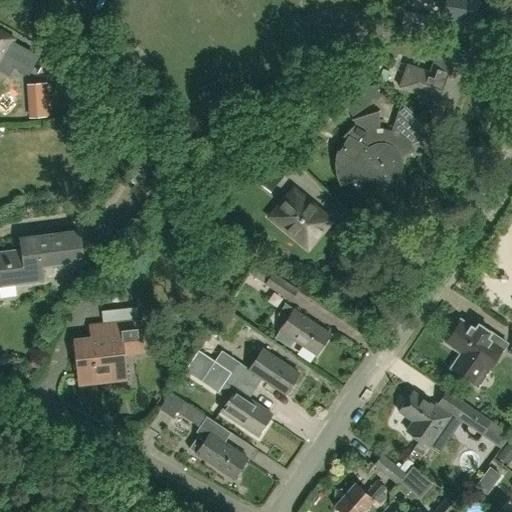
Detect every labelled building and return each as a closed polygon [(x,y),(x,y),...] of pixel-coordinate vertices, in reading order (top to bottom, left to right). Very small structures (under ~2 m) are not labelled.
[(75,0),(74,2),(93,9),(96,0),(75,0)] [(472,23),(475,0),(432,0),(445,2),(443,19),(472,23)] [(433,33),(434,30),(435,16),(402,11),(400,28),(433,33)] [(11,41),(13,38),(0,30),(0,61),(1,59),(27,74),(37,56),(11,41)] [(399,87),(422,96),(421,97),(451,107),(467,65),(463,64),(468,50),(453,45),(441,43),(430,73),(407,65),(399,87)] [(407,139),(395,131),(391,130),(378,128),(378,111),(370,114),(354,119),(357,123),(345,135),(349,137),(341,151),(346,154),(348,184),(364,174),(369,179),(376,182),(383,183),(391,180),(394,176),(398,170),(399,163),(399,158),(413,151),(409,144),(407,139)] [(259,167),(251,177),(270,192),(278,183),(296,161),(277,146),(259,167)] [(146,204),(176,184),(164,167),(160,170),(134,188),(146,204)] [(308,248),(332,219),(293,188),(269,216),(308,248)] [(163,210),(166,213),(176,220),(186,208),(173,198),(163,210)] [(40,264),(82,259),(78,230),(21,238),(22,250),(0,252),(0,285),(42,280),(40,264)] [(272,274),(264,285),(289,301),(297,290),(272,273),(272,274)] [(5,303),(24,302),(24,288),(5,289),(5,303)] [(280,320),(283,323),(278,330),(279,331),(274,339),(289,349),(295,341),(315,354),(328,334),(292,309),(293,308),(284,303),(277,314),(282,317),(280,320)] [(211,328),(226,339),(231,341),(244,321),(224,308),(211,328)] [(89,340),(75,341),(80,382),(109,379),(108,370),(124,369),(122,352),(142,350),(139,319),(138,319),(104,322),(106,338),(89,340)] [(460,319),(444,342),(460,353),(449,368),(473,384),(483,369),(489,373),(508,344),(499,338),(478,324),(474,329),(460,319)] [(221,350),(214,362),(230,373),(231,371),(255,388),(262,379),(263,380),(284,393),(298,373),(262,348),(248,369),(238,362),(221,350)] [(214,362),(200,382),(217,393),(227,400),(220,410),(257,434),(271,414),(250,400),(248,399),(255,388),(231,371),(230,373),(214,362)] [(327,403),(339,401),(338,388),(325,390),(327,403)] [(412,420),(411,421),(406,430),(429,445),(451,413),(435,403),(434,405),(412,390),(398,411),(412,420)] [(246,457),(223,442),(230,432),(209,418),(183,401),(176,411),(201,428),(198,433),(205,438),(195,453),(232,478),(246,457)] [(453,417),(480,434),(501,449),(511,435),(492,422),(463,402),(453,417)] [(511,457),(502,450),(497,456),(508,465),(511,459),(511,457)] [(397,483),(405,473),(381,455),(373,465),(397,483)] [(340,511),(362,511),(385,487),(377,480),(366,492),(355,482),(333,506),(340,511)] [(449,498),(436,511),(452,511),(458,506),(449,498)]
